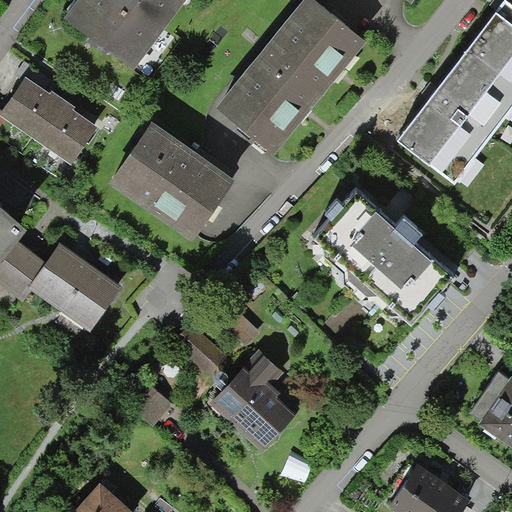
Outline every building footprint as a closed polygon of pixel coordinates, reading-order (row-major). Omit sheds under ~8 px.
[(130,73),(183,0),(82,0),(64,24),(130,73)] [(389,0),(406,11),(413,0),(389,0)] [(272,159),(360,50),(305,6),(217,115),(272,159)] [(511,10),(506,7),(398,148),(455,191),(511,117),(511,10)] [(0,118),(70,165),(96,126),(26,79),(0,117),(0,118)] [(188,245),(227,189),(147,132),(107,189),(188,245)] [(408,322),(454,270),(356,184),(310,236),(408,322)] [(28,238),(0,217),(0,274),(21,247),(28,238)] [(90,335),(122,291),(61,246),(47,266),(21,247),(0,274),(0,285),(24,303),(32,293),(90,335)] [(227,329),(246,346),(260,330),(240,313),(227,329)] [(176,343),(211,372),(227,353),(192,324),(176,343)] [(259,450),(292,413),(265,389),(279,374),(258,355),(211,407),(259,450)] [(511,367),(510,371),(500,363),(470,404),(481,412),(477,417),(511,442),(511,367)] [(153,423),(172,401),(148,380),(129,402),(153,423)] [(410,511),(455,511),(469,492),(417,456),(389,498),(410,511)] [(79,511),(133,511),(102,485),(79,511)]
